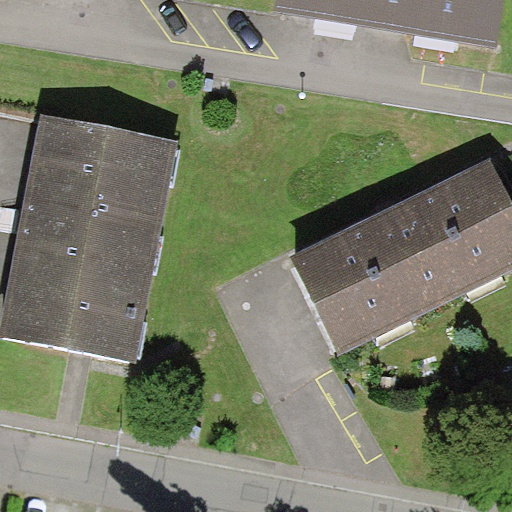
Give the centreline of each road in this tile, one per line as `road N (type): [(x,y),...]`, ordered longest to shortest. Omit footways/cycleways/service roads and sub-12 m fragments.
road 1 (residential): [(511,95),(0,17)]
road 2 (residential): [(312,511),(0,454)]
